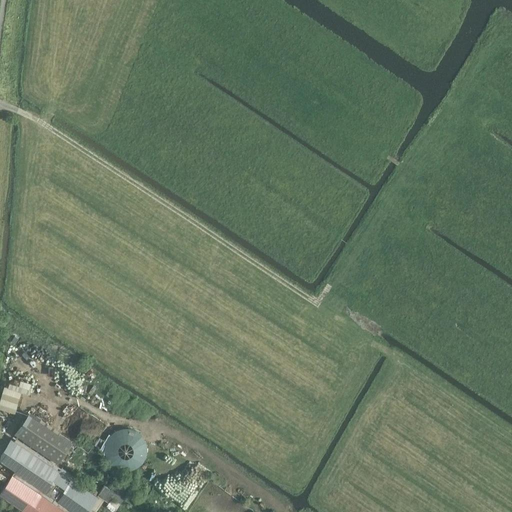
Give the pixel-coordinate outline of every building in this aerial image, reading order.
[(57,462),(71,442),(31,415),(17,435),(57,462)] [(124,427),(121,432),(142,444),(144,440),(124,427)] [(14,440),(0,460),(76,511),(88,511),(98,498),(14,440)] [(0,492),(29,511),(68,511),(70,510),(65,507),(62,510),(54,504),(52,506),(0,470),(0,492)] [(106,484),(100,494),(110,501),(113,496),(123,503),(136,483),(131,480),(129,481),(121,476),(113,488),(106,484)]
